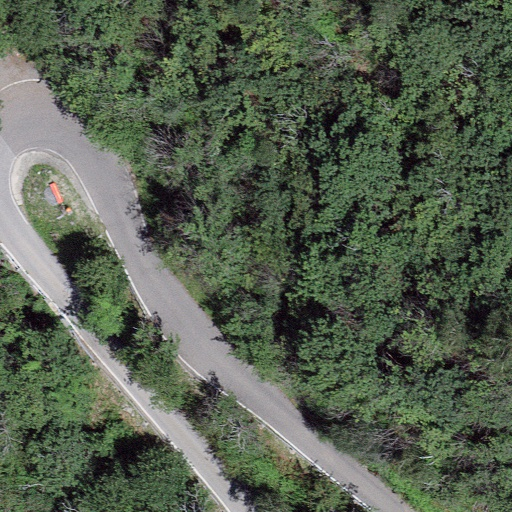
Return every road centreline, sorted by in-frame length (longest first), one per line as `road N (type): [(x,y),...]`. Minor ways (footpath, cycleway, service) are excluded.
road 1 (unclassified): [(0,133),(44,117),(83,136),(166,301),(222,365),(398,511)]
road 2 (unclassified): [(249,511),(0,218)]
